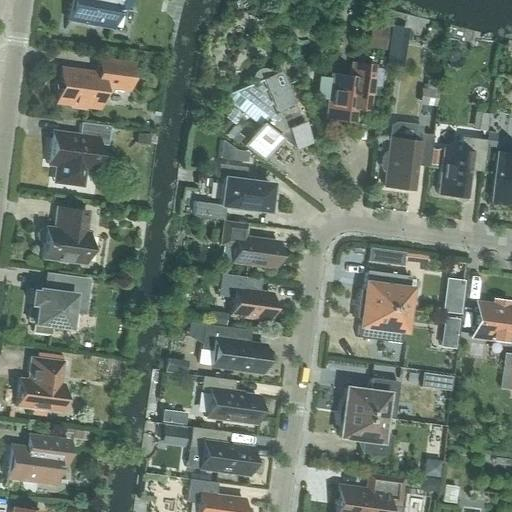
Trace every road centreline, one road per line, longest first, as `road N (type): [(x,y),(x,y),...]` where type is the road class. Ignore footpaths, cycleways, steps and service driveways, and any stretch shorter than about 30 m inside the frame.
road 1 (residential): [(511,260),(323,244),(312,266),(280,511)]
road 2 (residential): [(0,144),(20,0)]
